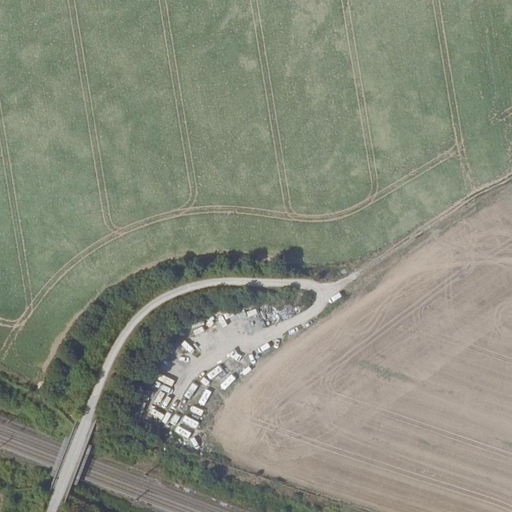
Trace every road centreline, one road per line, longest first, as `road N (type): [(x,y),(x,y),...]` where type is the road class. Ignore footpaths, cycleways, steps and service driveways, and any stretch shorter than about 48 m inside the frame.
road 1 (track): [(172,404),(212,367),(311,308),(322,290),(185,287),(155,302),(127,331),(84,430)]
road 2 (primary): [(371,0),(394,105),(511,390)]
road 3 (track): [(511,176),(382,265),(322,290)]
road 4 (track): [(338,300),(332,320),(223,382)]
